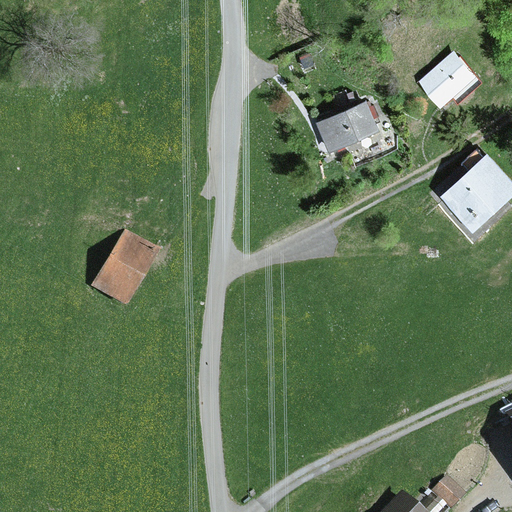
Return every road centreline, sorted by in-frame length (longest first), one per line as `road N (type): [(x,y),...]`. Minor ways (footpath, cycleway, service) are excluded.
road 1 (unclassified): [(231,511),(215,309),(240,80),(234,0)]
road 2 (track): [(219,272),(278,253),(399,192),(511,119)]
road 3 (track): [(260,511),(282,492),(415,421),(511,386)]
